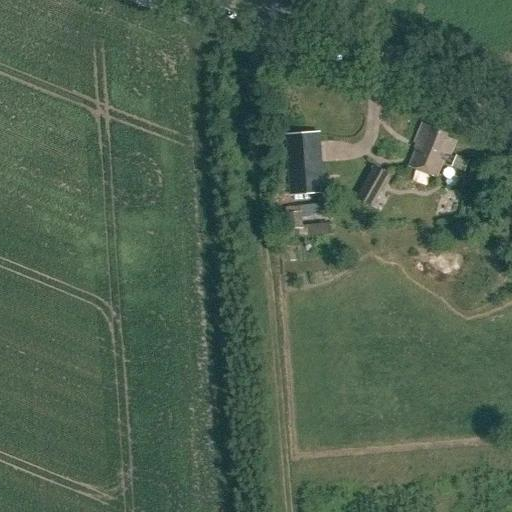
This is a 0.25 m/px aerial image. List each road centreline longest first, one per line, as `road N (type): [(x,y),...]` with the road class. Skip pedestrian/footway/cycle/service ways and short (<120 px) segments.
road 1 (track): [(255,41),(286,511)]
road 2 (tertiary): [(511,110),(240,1)]
